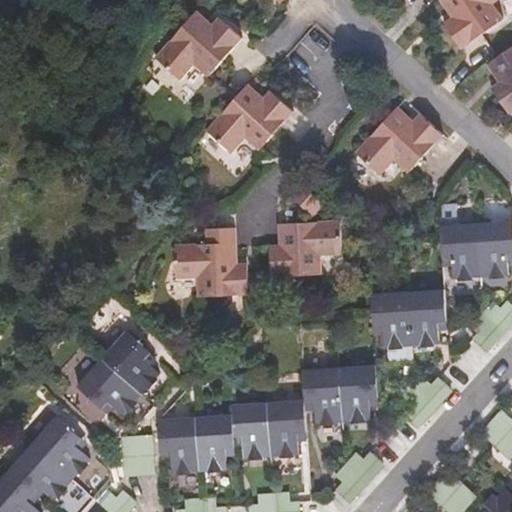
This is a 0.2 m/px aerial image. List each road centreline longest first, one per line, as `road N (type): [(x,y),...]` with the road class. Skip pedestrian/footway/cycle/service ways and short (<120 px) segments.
road 1 (residential): [(355,34),(335,102),(247,205)]
road 2 (residential): [(511,164),(355,34)]
road 3 (residential): [(511,362),(378,511)]
